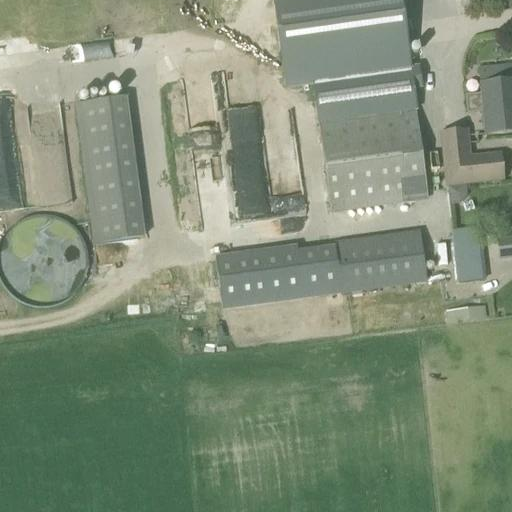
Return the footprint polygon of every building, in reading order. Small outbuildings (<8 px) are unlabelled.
[(395,0),(303,0),(275,4),(287,89),(311,86),(316,126),(412,112),(409,91),(417,89),(414,68),(406,69),(395,0)] [(511,68),(476,72),(479,97),(463,98),(465,115),(481,114),(483,137),(511,133),(511,68)] [(143,240),(124,99),(73,106),(92,247),(143,240)] [(412,112),(316,126),(329,216),(427,203),(415,112),(412,112)] [(469,159),(466,131),(438,134),(444,188),(446,188),(464,186),(502,182),(499,155),(469,159)] [(464,186),(446,188),(448,206),(460,205),(465,199),(464,186)] [(47,216),(40,216),(29,218),(19,222),(9,229),(2,237),(0,242),(0,282),(3,289),(13,298),(23,304),(33,308),(46,308),(59,305),(70,298),(77,290),(82,281),(86,271),(86,262),(83,250),(80,241),(74,232),(65,224),(57,219),(47,216)] [(473,230),(449,233),(455,284),(479,281),(473,230)] [(340,295),(425,284),(418,234),(333,245),(340,295)] [(511,240),(496,242),(498,261),(511,259),(511,240)] [(295,248),(214,259),(221,311),(303,300),(295,248)] [(482,308),(444,312),(446,324),(483,320),(482,308)]
